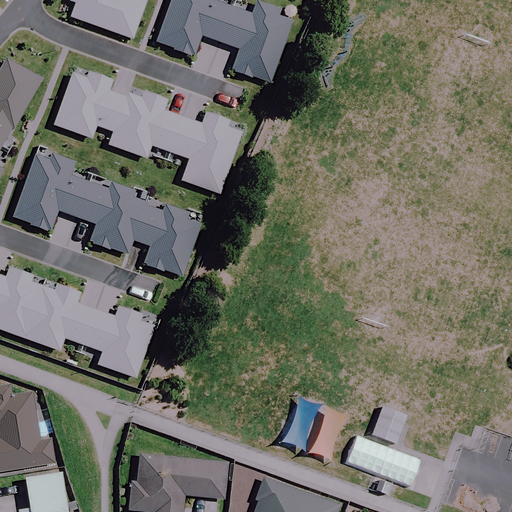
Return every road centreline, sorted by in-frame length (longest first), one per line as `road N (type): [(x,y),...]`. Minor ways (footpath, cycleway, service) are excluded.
road 1 (residential): [(22,5),(77,39),(230,94)]
road 2 (residential): [(152,289),(0,235)]
